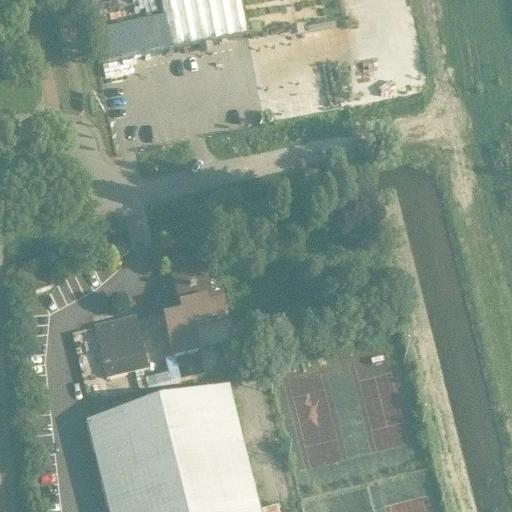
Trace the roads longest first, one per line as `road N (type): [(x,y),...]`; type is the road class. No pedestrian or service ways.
road 1 (unclassified): [(132,196),(140,271),(59,329),(83,511)]
road 2 (unknown): [(70,411),(331,363)]
road 3 (unclassified): [(132,196),(359,142)]
